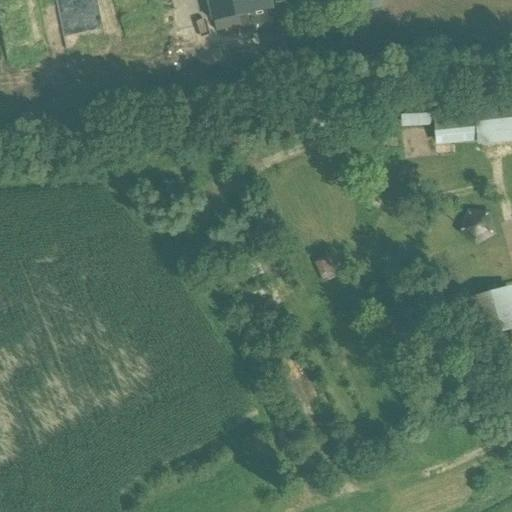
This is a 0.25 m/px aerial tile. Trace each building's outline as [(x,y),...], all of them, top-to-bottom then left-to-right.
[(120,0),(127,30),(160,23),(155,0),(120,0)] [(211,0),(216,24),(276,11),(273,0),(211,0)] [(327,0),(330,20),(383,9),(381,0),(327,0)] [(511,106),(482,108),(484,147),(511,145),(511,106)] [(511,157),(502,158),(507,193),(511,192),(511,157)] [(511,328),(504,291),(479,296),(495,371),(511,367),(511,328)] [(270,340),(259,345),(265,357),(276,352),(270,340)]
